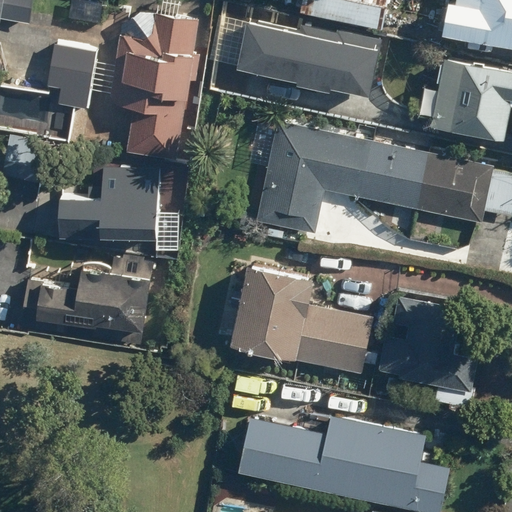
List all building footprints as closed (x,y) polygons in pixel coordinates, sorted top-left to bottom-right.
[(0,0),(0,15),(31,20),(34,0),(0,0)] [(73,0),(70,16),(105,23),(108,0),(73,0)] [(308,0),(307,9),(382,26),(387,0),(308,0)] [(511,0),(450,0),(445,30),(511,42),(511,0)] [(178,158),(199,14),(139,6),(135,33),(122,31),(112,101),(133,104),(127,150),(178,158)] [(223,10),(213,91),(250,98),(255,68),(302,77),(301,82),(335,88),(336,85),(373,92),(383,36),(319,24),(318,28),(223,10)] [(56,40),(48,84),(94,92),(101,47),(56,40)] [(511,66),(446,54),(440,84),(433,83),(428,106),(435,107),(432,122),(508,137),(511,115),(511,66)] [(319,230),(328,186),(488,219),(490,209),(511,213),(511,170),(495,167),(496,164),(282,120),(262,218),(319,230)] [(58,183),(55,236),(165,243),(170,168),(100,163),(99,186),(58,183)] [(31,280),(27,323),(74,327),(74,321),(147,327),(153,268),(84,262),(82,285),(31,280)] [(234,345),(367,370),(377,317),(313,305),(319,275),(250,262),(234,345)] [(482,308),(406,294),(401,294),(396,323),(411,326),(409,337),(389,334),(383,368),(404,371),(403,374),(441,380),(438,397),(471,403),(480,353),(474,352),(482,308)] [(251,411),(239,465),(444,511),(454,464),(424,457),(430,429),(333,408),(329,428),(251,411)] [(394,511),(355,503),(352,511),(394,511)]
